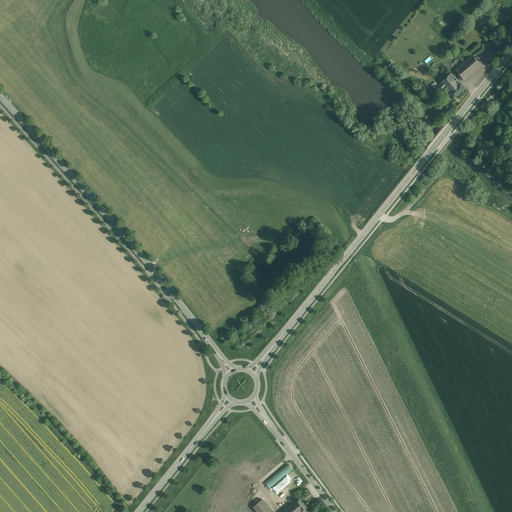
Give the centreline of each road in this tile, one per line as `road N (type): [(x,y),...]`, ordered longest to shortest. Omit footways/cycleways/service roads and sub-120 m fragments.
road 1 (secondary): [(511,51),(277,341)]
road 2 (tertiary): [(0,95),(212,346)]
